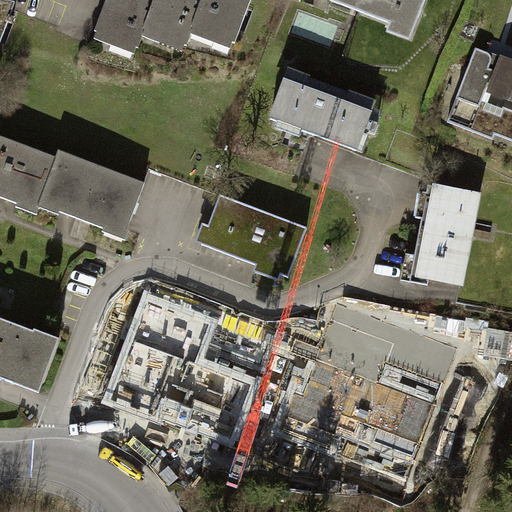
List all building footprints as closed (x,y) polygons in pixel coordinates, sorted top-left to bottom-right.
[(108,0),(89,50),(131,65),(138,45),(182,62),(189,44),(226,58),(247,0),(108,0)] [(332,0),(332,2),(412,34),(425,0),(332,0)] [(0,32),(11,7),(0,2),(0,32)] [(511,60),(481,49),(455,122),(511,142),(511,60)] [(375,113),(285,84),(272,125),(361,154),(375,113)] [(55,164),(0,144),(0,209),(38,223),(41,213),(120,241),(139,185),(57,156),(55,164)] [(485,196),(431,186),(414,281),(467,291),(485,196)] [(215,199),(198,245),(294,279),(310,234),(215,199)] [(59,345),(0,324),(0,381),(41,396),(59,345)] [(339,447),(361,377),(309,361),(305,372),(287,366),(291,354),(279,350),(276,360),(231,346),(214,399),(245,409),(243,418),(339,447)]
